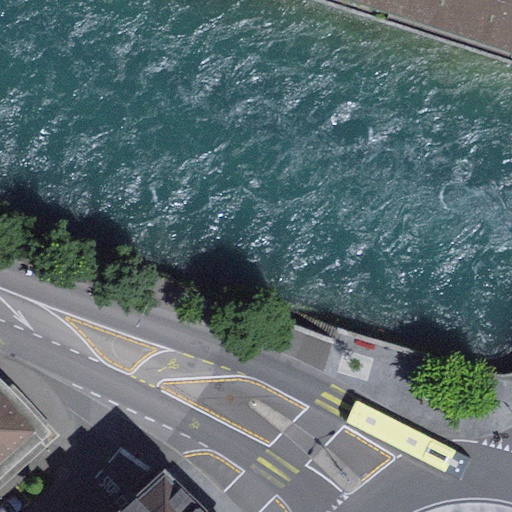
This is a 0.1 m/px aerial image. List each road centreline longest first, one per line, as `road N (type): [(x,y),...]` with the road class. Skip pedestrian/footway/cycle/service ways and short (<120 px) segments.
road 1 (primary): [(464,472),(256,359),(64,316)]
road 2 (primary): [(158,404),(285,474),(319,511)]
road 3 (residential): [(158,404),(48,511)]
road 4 (primary): [(64,316),(158,404)]
